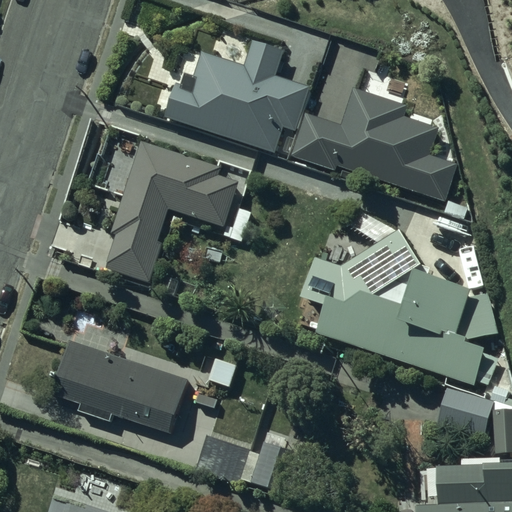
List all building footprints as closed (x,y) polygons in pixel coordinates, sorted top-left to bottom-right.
[(511,15),(495,17),(497,51),(511,50),(511,15)] [(166,114),(276,149),(285,123),(298,127),(312,84),(277,73),(284,48),(255,39),(248,63),(204,49),(197,73),(187,70),(183,84),(176,82),(166,114)] [(308,111),(293,154),(338,169),(340,164),(446,200),(459,164),(431,154),(440,125),(405,113),(408,104),(357,86),(344,123),(308,111)] [(225,163),(143,136),(112,231),(117,232),(106,267),(152,282),(165,241),(160,240),(171,206),(227,224),(243,176),(223,170),(225,163)] [(423,261),(401,227),(344,262),(317,253),(304,294),(326,301),(318,330),(476,384),(488,345),(471,337),(501,332),(489,290),(473,292),(475,284),(423,261)] [(190,378),(72,337),(53,391),(84,402),(81,410),(113,422),(116,413),(171,432),(190,378)] [(232,369),(210,362),(203,385),(225,392),(232,369)] [(498,404),(446,391),(437,429),(488,442),(496,412),(498,404)] [(254,458),(202,439),(190,473),(236,489),(238,484),(277,498),(291,459),(258,447),(254,458)] [(511,511),(511,463),(438,467),(440,507),(418,509),(417,511),(511,511)] [(92,511),(64,503),(60,511),(92,511)]
